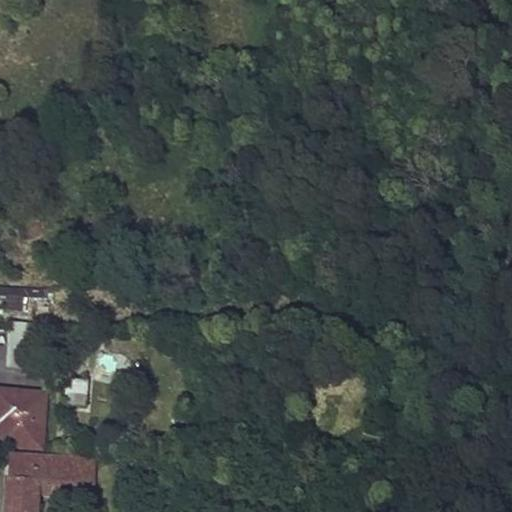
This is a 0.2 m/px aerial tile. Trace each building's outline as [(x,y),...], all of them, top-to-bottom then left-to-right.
[(178,320),(177,290),(130,291),(131,320),(178,320)] [(29,369),(30,345),(5,345),(4,367),(29,369)] [(90,385),(63,386),(64,408),(83,408),(84,395),(90,395),(90,385)] [(43,398),(0,396),(0,451),(41,452),(43,398)] [(95,511),(97,463),(13,460),(11,511),(40,511),(42,490),(79,490),(78,511),(95,511)]
